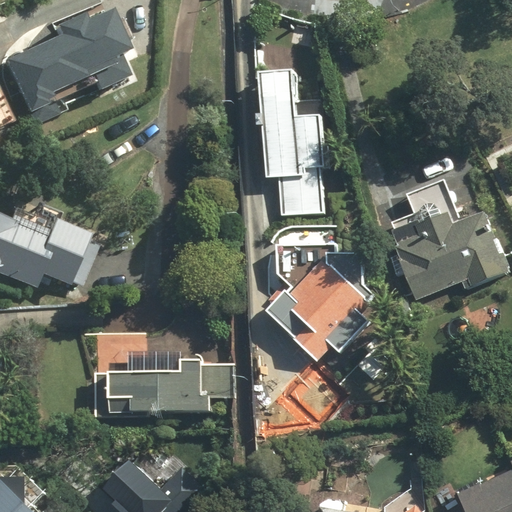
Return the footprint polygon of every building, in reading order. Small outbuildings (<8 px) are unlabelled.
[(64,36),(7,59),(29,112),(129,72),(122,56),(130,53),(113,11),(86,21),(83,15),(59,24),(64,36)] [(330,215),(329,167),(338,167),(337,114),(313,115),(313,68),(269,68),(269,175),(286,175),(287,216),(330,215)] [(0,130),(23,120),(5,83),(0,84),(0,130)] [(79,287),(100,232),(61,218),(57,230),(0,208),(0,272),(44,289),(49,276),(79,287)] [(511,273),(511,256),(494,210),(462,222),(459,213),(427,225),(430,234),(403,244),(424,299),(468,283),(470,289),(511,273)] [(274,300),(281,307),(277,311),(328,359),(341,346),(348,353),(379,320),(372,313),(379,305),(375,302),(383,293),(374,284),(373,253),(346,253),(346,243),(289,244),(289,286),(274,300)] [(235,399),(235,363),(200,364),(200,358),(179,359),(179,370),(95,372),(96,418),(163,416),(163,413),(211,412),(210,400),(235,399)] [(316,421),(348,393),(321,363),(290,391),(316,421)] [(144,462),(119,489),(142,509),(138,511),(178,511),(187,503),(196,511),(216,489),(190,465),(171,486),(144,462)] [(511,511),(511,475),(471,493),(477,507),(469,511),(429,511),(425,507),(418,511),(511,511)]
